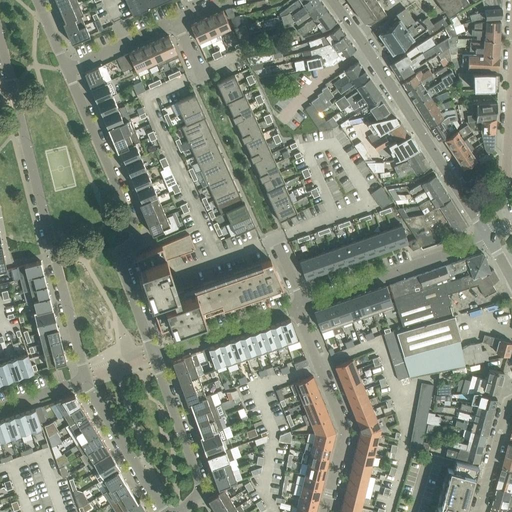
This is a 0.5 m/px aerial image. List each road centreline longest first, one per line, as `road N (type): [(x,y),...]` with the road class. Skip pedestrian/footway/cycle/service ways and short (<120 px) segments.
road 1 (residential): [(0,39),(87,380)]
road 2 (residential): [(67,71),(136,235),(118,261),(155,356)]
road 3 (residential): [(487,235),(358,37)]
road 4 (residential): [(298,305),(344,430),(324,511)]
road 5 (residential): [(298,305),(487,235)]
road 6 (residential): [(155,356),(298,305)]
road 7 (residential): [(87,380),(160,511)]
road 8 (residential): [(155,356),(202,489)]
road 9 (residential): [(511,219),(505,194),(511,85)]
